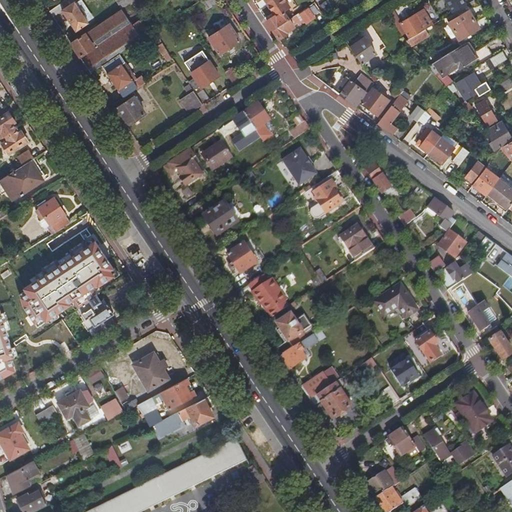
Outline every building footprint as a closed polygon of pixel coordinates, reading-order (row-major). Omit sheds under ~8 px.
[(222,0),(202,0),(200,2),(206,11),(222,0)] [(273,31),(289,20),(284,12),(290,8),(285,0),(273,0),(267,4),(269,7),(275,16),(267,22),(273,31)] [(468,0),(447,0),(455,12),(470,2),(468,0)] [(50,11),(53,17),(62,10),(76,31),(89,23),(75,2),(64,9),(61,4),(50,11)] [(89,70),(92,74),(103,67),(120,55),(131,48),(151,35),(142,21),(134,27),(121,9),(118,11),(87,32),(97,46),(95,48),(85,33),(71,43),(89,70)] [(309,9),(301,15),(307,23),(315,18),(309,9)] [(401,18),(395,9),(388,14),(394,23),(401,18)] [(180,10),(172,15),(175,19),(182,13),(180,10)] [(426,30),(433,26),(424,10),(401,24),(410,39),(426,30)] [(454,32),(475,20),(469,11),(460,17),(458,15),(452,18),(453,20),(449,23),(454,32)] [(273,31),(279,40),(287,34),(286,33),(294,28),(289,20),(273,31)] [(480,29),(475,20),(454,32),(461,43),(465,41),(464,39),(480,29)] [(229,25),(209,39),(220,55),(240,42),(229,25)] [(429,36),(426,30),(410,39),(406,41),(411,47),(429,36)] [(351,49),(362,65),(377,55),(366,39),(351,49)] [(168,53),(162,44),(157,47),(163,56),(168,53)] [(475,60),(466,44),(434,63),(441,74),(447,70),(450,75),(453,73),(452,71),(457,67),(455,64),(459,62),(463,68),(475,60)] [(482,64),(493,57),(487,47),(475,54),(482,64)] [(507,58),(503,52),(493,57),(497,64),(507,58)] [(124,98),(133,92),(137,89),(122,66),(125,63),(120,55),(103,67),(124,98)] [(190,86),(193,91),(200,86),(201,88),(218,77),(208,60),(198,67),(199,69),(192,74),(194,78),(197,81),(190,86)] [(233,85),(240,80),(232,68),(225,73),(233,85)] [(374,84),(380,75),(376,72),(371,79),(374,84)] [(474,74),(456,84),(466,100),(477,93),(477,92),(481,89),(479,86),(481,85),(474,74)] [(372,87),(373,86),(360,76),(354,84),(346,77),(335,92),(356,108),(360,102),(372,87)] [(511,88),(511,77),(498,86),(503,94),(511,88)] [(194,78),(187,83),(190,86),(197,81),(194,78)] [(452,82),(446,86),(452,93),(456,90),(452,82)] [(390,96),(396,100),(400,95),(402,92),(404,89),(398,84),(390,96)] [(362,104),(374,89),(372,87),(360,102),(362,104)] [(362,104),(368,109),(372,112),(378,116),(390,101),(374,89),(362,104)] [(196,96),(202,106),(209,101),(202,91),(196,96)] [(112,105),(126,127),(145,114),(134,98),(137,97),(133,92),(124,98),(112,105)] [(180,101),(189,115),(202,106),(196,96),(194,92),(180,101)] [(410,98),(402,92),(400,95),(407,101),(410,98)] [(400,95),(396,100),(378,125),(390,134),(395,127),(391,124),(404,106),(408,102),(407,101),(400,95)] [(486,131),(498,124),(485,102),(476,108),(486,126),(483,127),(486,131)] [(270,121),(258,104),(244,114),(260,138),(263,143),(272,137),(264,125),(270,121)] [(437,122),(441,118),(431,108),(427,112),(437,122)] [(431,116),(425,112),(418,121),(424,125),(431,116)] [(0,139),(16,129),(12,125),(15,123),(9,114),(0,119),(0,139)] [(260,138),(244,114),(233,121),(245,139),(249,136),(253,142),(260,138)] [(511,141),(511,140),(501,122),(498,124),(486,131),(489,134),(492,132),(497,139),(494,140),(501,148),(511,141)] [(295,140),(310,130),(305,123),(290,133),(295,140)] [(423,145),(433,132),(428,128),(418,141),(419,142),(423,145)] [(19,134),(16,129),(0,139),(0,140),(9,154),(28,141),(22,132),(19,134)] [(417,145),(428,154),(441,138),(433,132),(423,145),(419,142),(417,145)] [(441,138),(455,148),(458,144),(444,133),(441,138)] [(222,143),(232,158),(242,151),(231,136),(222,142),(222,143)] [(441,138),(428,154),(443,164),(455,148),(441,138)] [(497,154),(501,148),(494,140),(489,143),(497,154)] [(511,141),(501,148),(511,160),(511,141)] [(211,171),(232,158),(222,143),(201,157),(211,171)] [(281,160),(298,185),(315,173),(299,148),(281,160)] [(453,161),(460,166),(470,153),(463,148),(453,161)] [(192,160),(196,157),(191,149),(169,164),(174,172),(178,169),(183,177),(180,178),(186,186),(202,176),(192,160)] [(24,166),(34,159),(29,150),(18,157),(24,166)] [(41,170),(34,159),(24,166),(0,181),(7,191),(14,186),(20,196),(43,181),(38,172),(41,170)] [(466,178),(474,184),(474,183),(486,168),(478,162),(466,178)] [(391,189),(375,165),(366,170),(382,194),(391,189)] [(486,168),(474,183),(488,193),(500,177),(487,167),(486,168)] [(337,188),(329,177),(315,187),(320,195),(315,199),(317,202),(318,201),(319,204),(322,207),(326,214),(343,203),(334,190),(337,188)] [(511,188),(499,179),(488,194),(508,210),(511,204),(511,188)] [(13,200),(20,196),(14,186),(7,191),(13,200)] [(183,191),(188,200),(196,195),(191,187),(183,191)] [(56,233),(69,225),(63,216),(66,214),(55,198),(48,203),(46,200),(38,205),(56,233)] [(454,214),(435,199),(429,209),(447,223),(440,233),(444,237),(455,222),(451,218),(454,214)] [(224,204),(205,217),(217,235),(236,222),(224,204)] [(405,227),(416,219),(410,211),(399,219),(405,227)] [(96,224),(92,219),(88,213),(81,218),(87,227),(82,230),(81,230),(74,234),(68,227),(0,269),(0,283),(1,285),(36,263),(33,259),(56,245),(58,249),(96,224)] [(356,261),(373,249),(368,240),(358,225),(341,237),(351,251),(356,261)] [(450,231),(439,246),(455,258),(466,244),(450,231)] [(496,245),(487,238),(478,250),(487,257),(496,245)] [(245,245),(229,256),(241,274),(257,263),(245,245)] [(496,245),(487,257),(476,272),(481,276),(492,261),(494,262),(503,250),(496,245)] [(72,251),(63,257),(55,262),(53,263),(65,283),(65,284),(64,287),(66,290),(69,290),(74,287),(74,284),(74,283),(82,278),(80,274),(85,271),(72,251)] [(511,263),(505,258),(498,267),(511,277),(511,276),(511,263)] [(437,259),(433,262),(438,268),(442,266),(437,259)] [(459,284),(474,274),(467,265),(459,270),(455,263),(448,268),(449,270),(447,272),(453,281),(455,279),(459,284)] [(268,313),(272,318),(289,307),(285,302),(287,301),(272,279),(266,283),(262,277),(249,286),(253,292),(252,293),(258,302),(260,301),(268,313)] [(400,285),(374,302),(384,316),(398,307),(405,318),(417,310),(400,285)] [(457,286),(450,291),(455,298),(462,294),(457,286)] [(114,315),(108,305),(104,308),(100,303),(101,302),(97,296),(90,300),(91,301),(78,308),(86,321),(89,319),(90,320),(95,328),(114,315)] [(485,303),(469,313),(482,332),(491,326),(482,313),(489,309),(485,303)] [(306,340),(307,339),(290,315),(277,325),(288,342),(276,351),(280,357),(306,340)] [(46,342),(49,341),(61,334),(53,320),(31,332),(34,339),(32,340),(32,343),(22,349),(30,362),(50,350),(46,342)] [(266,322),(260,326),(263,330),(269,326),(266,322)] [(243,325),(237,329),(241,335),(246,331),(243,325)] [(425,336),(416,342),(431,363),(442,356),(436,346),(438,344),(430,332),(429,333),(426,328),(422,331),(425,336)] [(511,356),(511,350),(497,328),(486,335),(504,362),(511,356)] [(280,357),(289,371),(306,359),(299,349),(308,343),(306,340),(280,357)] [(169,379),(163,369),(160,362),(154,353),(133,365),(148,391),(169,379)] [(391,368),(404,390),(426,377),(413,355),(391,368)] [(377,367),(372,359),(363,364),(367,369),(371,371),(377,367)] [(160,362),(163,369),(168,367),(164,360),(160,362)] [(0,390),(10,385),(6,377),(0,380),(0,390)] [(158,409),(156,404),(164,400),(170,410),(196,396),(187,378),(160,393),(152,397),(139,404),(138,405),(142,413),(140,414),(142,418),(144,417),(157,410),(158,409)] [(310,401),(327,389),(320,379),(303,390),(310,401)] [(344,385),(341,380),(327,389),(310,401),(314,407),(321,402),(332,419),(351,407),(345,398),(347,397),(344,392),(342,393),(340,391),(344,388),(344,385)] [(122,401),(130,397),(124,386),(116,390),(122,401)] [(391,407),(400,401),(391,387),(382,393),(391,407)] [(89,405),(81,392),(80,390),(57,403),(67,420),(73,416),(79,427),(91,420),(91,419),(99,414),(94,405),(90,407),(89,405)] [(83,390),(81,392),(89,405),(90,405),(92,403),(93,402),(93,401),(87,390),(85,390),(83,390)] [(493,421),(474,393),(456,405),(475,433),(493,421)] [(128,404),(131,409),(138,405),(139,404),(136,399),(128,404)] [(213,417),(204,399),(162,420),(153,425),(157,432),(164,428),(166,432),(175,427),(174,423),(181,420),(181,421),(191,416),(195,425),(213,417)] [(108,421),(123,413),(116,400),(102,408),(108,421)] [(52,406),(36,415),(42,427),(59,417),(52,406)] [(453,429),(461,424),(450,408),(443,413),(453,429)] [(153,425),(162,420),(157,410),(144,417),(149,427),(153,425)] [(0,440),(12,463),(34,450),(20,427),(0,438),(0,440)] [(411,441),(403,429),(389,438),(401,457),(415,447),(419,453),(426,449),(418,436),(411,441)] [(438,457),(447,470),(454,465),(451,460),(455,457),(460,464),(474,455),(467,444),(450,456),(434,431),(425,437),(438,457)] [(83,435),(73,440),(78,451),(83,461),(93,456),(83,435)] [(135,511),(245,458),(235,437),(81,511),(135,511)] [(73,454),(78,451),(73,440),(68,443),(73,454)] [(114,459),(118,457),(113,446),(105,450),(111,461),(114,459)] [(508,477),(511,474),(511,450),(510,446),(494,457),(508,477)] [(119,469),(123,467),(118,457),(114,459),(119,469)] [(34,461),(11,473),(14,485),(12,486),(14,495),(31,486),(28,479),(40,473),(34,461)] [(394,477),(398,474),(393,466),(389,469),(394,477)] [(366,484),(375,499),(391,488),(402,480),(400,476),(388,484),(386,482),(390,479),(385,472),(366,484)] [(511,482),(502,489),(511,504),(511,482)] [(400,511),(406,509),(418,501),(412,492),(399,500),(391,488),(375,499),(384,511),(400,511)] [(36,510),(46,505),(39,491),(29,496),(28,494),(19,498),(25,511),(29,511),(36,509),(36,510)] [(425,511),(418,501),(406,509),(407,511),(425,511)]
